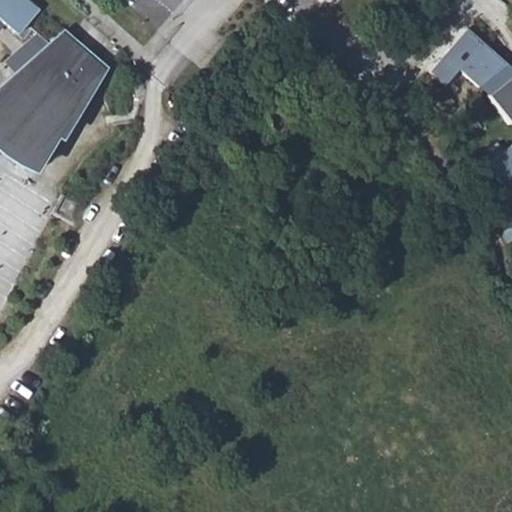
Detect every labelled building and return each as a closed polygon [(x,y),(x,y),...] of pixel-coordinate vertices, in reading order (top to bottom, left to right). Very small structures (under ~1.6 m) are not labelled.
[(35,11),(22,0),(0,0),(0,19),(15,33),(35,11)] [(503,64),(463,28),(425,71),(441,85),(454,69),(475,87),(503,64)] [(98,65),(60,32),(0,84),(0,146),(4,150),(18,160),(34,167),(98,65)] [(511,118),(511,71),(482,95),(505,124),(511,118)] [(511,141),(482,165),(496,183),(511,171),(511,141)]
